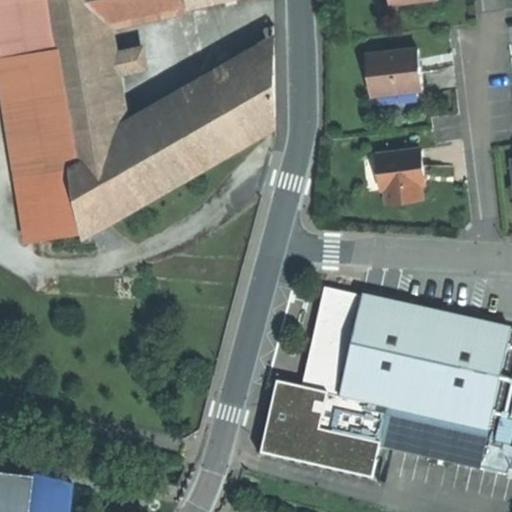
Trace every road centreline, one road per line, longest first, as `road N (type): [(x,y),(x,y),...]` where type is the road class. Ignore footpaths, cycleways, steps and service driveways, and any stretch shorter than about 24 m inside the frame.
road 1 (residential): [(492,261),(478,97),(492,0)]
road 2 (tertiary): [(298,0),(298,146),(272,249)]
road 3 (unknown): [(217,456),(459,511)]
road 4 (residential): [(217,456),(0,397)]
road 5 (residential): [(272,249),(492,261)]
road 6 (tertiary): [(272,249),(217,456)]
